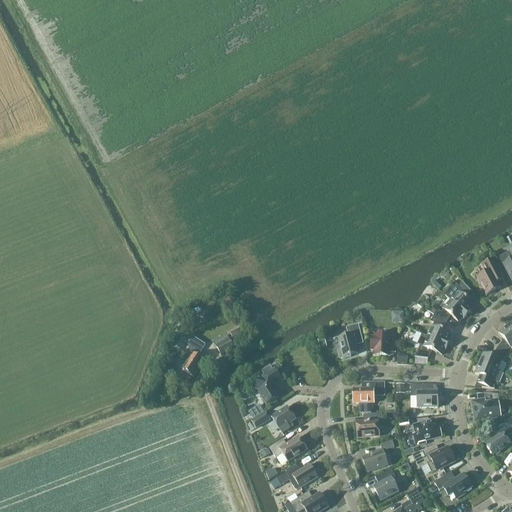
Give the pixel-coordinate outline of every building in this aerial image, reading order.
[(509,252),(499,258),(503,265),(511,281),(511,247),(508,250),(509,252)] [(487,295),(500,288),(495,280),(502,277),(494,262),(483,268),(486,273),(477,278),(487,295)] [(473,306),(464,299),(471,291),(462,283),(458,287),(456,284),(445,296),(450,300),(467,315),(470,311),(469,311),(473,306)] [(434,316),(445,324),(448,319),(451,316),(459,322),(462,319),(463,319),(467,315),(450,300),(442,309),(443,310),(441,312),(438,311),(437,313),(431,308),(428,312),(434,316)] [(441,332),(445,324),(434,316),(431,323),(434,324),(433,326),(432,326),(427,337),(447,346),(449,341),(448,341),(451,335),(441,332)] [(348,335),(338,338),(341,350),(338,351),(340,360),(351,357),(351,356),(358,354),(355,342),(362,340),(358,325),(346,328),(348,335)] [(177,332),(188,340),(193,334),(182,326),(181,327),(181,326),(177,332)] [(511,349),(511,347),(511,332),(507,326),(498,333),(504,340),(497,349),(507,356),(511,350),(511,349)] [(371,336),(370,351),(373,351),(373,356),(389,357),(389,353),(396,353),(397,331),(389,331),(386,330),(386,335),(375,334),(374,335),(374,337),(371,336)] [(193,378),(204,362),(197,357),(205,345),(192,336),(182,352),(185,354),(190,358),(182,371),(193,378)] [(445,351),(447,346),(427,337),(421,348),(422,348),(421,351),(418,349),(415,357),(428,359),(431,351),(442,356),(444,351),(445,351)] [(221,357),(235,349),(229,339),(216,347),(221,357)] [(503,362),(507,356),(497,349),(491,357),(483,354),(479,364),(497,371),(501,361),(503,362)] [(171,352),(166,360),(172,363),(177,355),(171,352)] [(399,356),(398,363),(406,364),(407,357),(399,356)] [(502,374),(497,371),(479,364),(475,374),(479,376),(476,384),(481,386),(481,388),(494,390),(495,382),(498,384),(502,374)] [(277,398),(273,391),(274,385),(281,381),(275,370),(272,371),(270,367),(261,372),(264,378),(264,379),(258,378),(255,391),(259,392),(258,393),(266,405),(277,398)] [(374,397),(385,397),(385,383),(370,384),(371,390),(353,390),(353,405),(374,404),(374,397)] [(404,394),(404,385),(396,385),(396,394),(404,394)] [(425,385),(410,386),(410,398),(416,398),(417,409),(437,409),(437,393),(427,393),(427,385),(425,385)] [(498,396),(492,395),(477,395),(478,402),(472,403),(475,422),(501,418),(498,396)] [(279,431),(279,430),(282,435),(290,429),(287,425),(295,420),(287,407),(270,418),(279,431)] [(256,429),(270,421),(265,414),(252,423),(256,429)] [(379,429),(383,429),(382,414),(366,415),(367,422),(356,423),(358,440),(380,437),(379,429)] [(495,437),(485,444),(493,457),(511,445),(503,434),(510,429),(511,427),(511,418),(504,422),(505,424),(498,427),(491,431),(495,437)] [(413,434),(416,446),(425,443),(425,441),(440,437),(438,429),(436,430),(435,427),(431,428),(429,422),(413,426),(415,434),(413,434)] [(282,456),(287,463),(307,451),(299,438),(287,446),(283,440),(269,448),(275,460),(282,456)] [(367,473),(388,466),(385,458),(390,456),(388,450),(394,448),(392,441),(380,445),(382,452),(362,459),(367,473)] [(432,474),(436,472),(454,462),(447,448),(435,454),(432,448),(412,455),(419,469),(427,465),(432,474)] [(267,450),(260,455),(263,459),(270,454),(267,450)] [(411,471),(408,465),(402,468),(405,474),(411,471)] [(287,473),(276,480),(281,486),(289,481),(295,490),(297,490),(299,489),(300,490),(317,478),(309,466),(302,470),(296,474),(292,467),(285,471),(287,473)] [(380,502),(399,493),(392,478),(394,477),(391,470),(375,478),(378,485),(373,488),(380,502)] [(447,476),(434,484),(439,491),(444,488),(449,495),(453,493),(457,498),(463,495),(462,493),(470,488),(467,483),(467,482),(463,476),(452,483),(447,476)] [(402,509),(397,511),(419,511),(422,510),(420,506),(424,503),(416,489),(405,496),(409,502),(401,507),(402,509)] [(290,504),(285,507),(287,511),(301,511),(304,511),(321,511),(328,508),(319,494),(312,498),(308,492),(290,504)]
